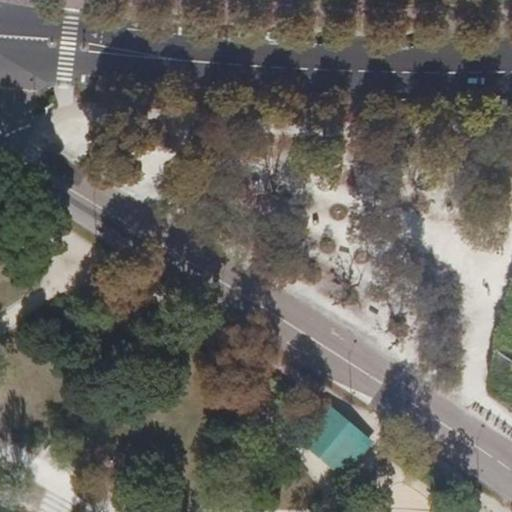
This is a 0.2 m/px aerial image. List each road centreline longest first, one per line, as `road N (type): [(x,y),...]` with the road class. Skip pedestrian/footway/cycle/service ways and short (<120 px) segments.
road 1 (secondary): [(0,35),(264,66),(511,71)]
road 2 (track): [(0,464),(115,504)]
